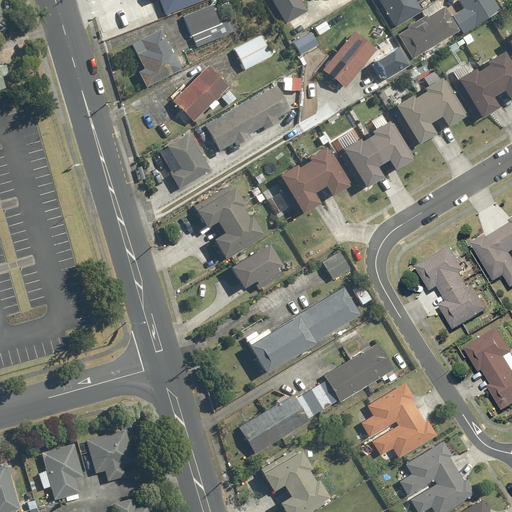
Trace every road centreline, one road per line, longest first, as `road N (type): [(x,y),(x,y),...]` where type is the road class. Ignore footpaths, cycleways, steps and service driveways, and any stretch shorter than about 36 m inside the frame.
road 1 (residential): [(511,157),(385,239),(376,273),(479,440),(511,453)]
road 2 (secondary): [(162,366),(54,0)]
road 3 (unknown): [(118,217),(321,99)]
road 4 (residential): [(0,411),(162,366)]
road 5 (secondary): [(206,511),(162,366)]
